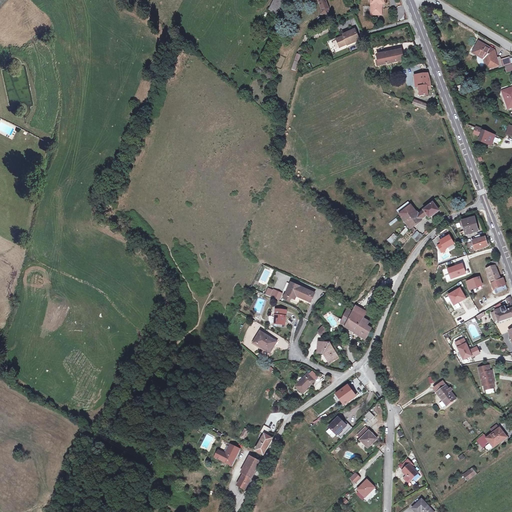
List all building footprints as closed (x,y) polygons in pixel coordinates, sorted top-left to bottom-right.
[(277,0),(272,10),(279,14),(286,0),(277,0)] [(318,0),(323,10),(321,14),(328,15),(329,8),(325,0),(318,0)] [(370,0),(371,16),(378,16),(378,13),(382,13),(382,4),(384,4),(384,0),(385,0),(370,0)] [(343,36),(343,37),(336,40),(340,47),(347,44),(347,45),(360,40),(355,30),(343,36)] [(479,42),(474,51),(478,54),(483,57),(487,69),(498,66),(499,66),(497,61),(494,51),(479,42)] [(401,50),(378,55),(379,61),(376,61),(377,66),(404,60),(401,50)] [(300,55),(297,54),(292,68),(295,70),(300,55)] [(478,56),(477,56),(478,61),(482,70),(487,69),(483,57),(478,54),(478,56)] [(510,57),(501,60),(503,67),(507,66),(511,64),(510,57)] [(428,74),(418,75),(418,82),(419,86),(420,96),(428,95),(427,86),(431,86),(430,81),(428,74)] [(511,88),(503,92),(508,108),(511,107),(511,88)] [(416,100),(414,105),(426,110),(428,107),(421,104),(422,102),(416,100)] [(478,129),(476,134),(481,136),(479,141),(492,146),(496,136),(484,131),(479,129),(478,129)] [(400,214),(411,205),(408,202),(397,211),(400,214)] [(434,204),(421,213),(424,217),(427,215),(430,218),(439,211),(434,204)] [(411,205),(400,214),(410,228),(422,219),(418,215),(411,205)] [(474,219),(463,222),(466,234),(478,231),(474,219)] [(422,236),(420,235),(416,240),(419,242),(427,234),(425,233),(422,236)] [(441,245),(438,247),(442,253),(445,251),(445,250),(454,245),(449,237),(440,242),(441,245)] [(485,238),(473,241),(476,250),(488,247),(485,238)] [(491,267),(487,269),(494,290),(500,288),(501,291),(502,291),(501,291),(507,288),(503,279),(501,280),(496,266),(499,265),(497,261),(489,262),(491,267)] [(448,270),(452,280),(466,274),(463,267),(460,268),(459,266),(448,270)] [(479,277),(471,281),(474,288),(482,285),(479,277)] [(293,284),(287,296),(292,298),(296,299),(297,296),(298,295),(302,297),(301,298),(311,303),(315,295),(293,284)] [(460,289),(449,296),(455,305),(466,299),(460,289)] [(273,291),(270,297),(279,301),(279,299),(274,297),(277,291),(274,290),(274,292),(273,291)] [(509,306),(495,311),(495,312),(498,320),(499,322),(511,317),(511,302),(510,298),(502,302),(504,304),(507,303),(509,306)] [(353,314),(350,320),(360,326),(364,321),(364,319),(367,316),(355,309),(353,314)] [(277,310),(276,324),(286,325),(287,311),(277,310)] [(348,311),(341,325),(345,327),(344,328),(366,341),(372,331),(368,328),(369,324),(364,321),(360,326),(350,320),(353,314),(348,311)] [(323,325),(318,331),(322,336),(327,331),(323,325)] [(262,332),(255,343),(271,352),(276,344),(273,343),(275,340),(262,332)] [(456,343),(463,360),(471,356),(471,357),(479,354),(476,348),(469,351),(463,339),(456,343)] [(319,343),(319,353),(325,353),(331,362),(339,357),(331,344),(319,343)] [(489,367),(480,368),(483,385),(484,385),(485,390),(492,388),(491,384),(493,383),(494,383),(492,371),(490,372),(489,367)] [(305,377),(296,387),(303,393),(312,383),(315,380),(314,380),(309,376),(309,375),(306,377),(305,377)] [(442,400),(444,399),(448,405),(456,399),(450,391),(449,390),(443,382),(434,389),(442,400)] [(344,405),(356,396),(348,386),(337,395),(344,405)] [(371,421),(375,417),(370,412),(365,416),(371,421)] [(329,427),(342,440),(352,429),(345,422),(344,423),(339,418),(329,427)] [(265,434),(256,451),(265,456),(276,436),(270,432),(271,429),(264,426),(261,432),(265,434)] [(375,443),(374,442),(377,439),(366,428),(358,435),(362,439),(361,440),(368,448),(372,445),(373,446),(375,443)] [(245,429),(240,438),(243,440),(245,441),(249,432),(248,431),(245,429)] [(494,433),(487,439),(491,444),(494,447),(507,437),(500,429),(499,429),(494,433)] [(491,444),(487,439),(484,435),(477,440),(484,449),(491,444)] [(218,451),(215,458),(231,466),(239,451),(230,446),(225,455),(218,451)] [(253,458),(237,486),(245,490),(260,462),(253,458)] [(421,476),(418,474),(418,473),(411,465),(412,465),(408,460),(405,464),(408,467),(404,470),(402,472),(405,475),(406,474),(407,475),(404,478),(408,483),(413,479),(415,481),(421,476)] [(120,464),(118,463),(114,461),(111,467),(115,469),(117,466),(119,467),(120,464)] [(473,470),(464,476),(467,480),(476,474),(473,470)] [(356,474),(352,479),(355,483),(360,478),(356,474)] [(367,480),(358,490),(365,497),(375,488),(367,480)] [(433,511),(422,500),(412,509),(415,511),(421,511),(422,511),(421,511),(433,511)]
